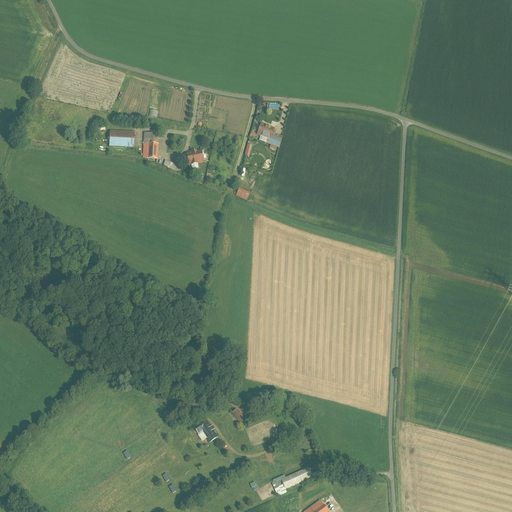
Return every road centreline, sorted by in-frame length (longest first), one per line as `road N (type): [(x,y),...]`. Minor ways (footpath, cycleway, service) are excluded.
road 1 (unclassified): [(46,0),(69,42),(89,57),(220,93),(405,119)]
road 2 (unclassified): [(394,511),(390,414),(405,119)]
road 3 (track): [(392,474),(318,467),(286,413),(251,415),(220,399),(190,408),(214,420),(244,455),(294,446)]
